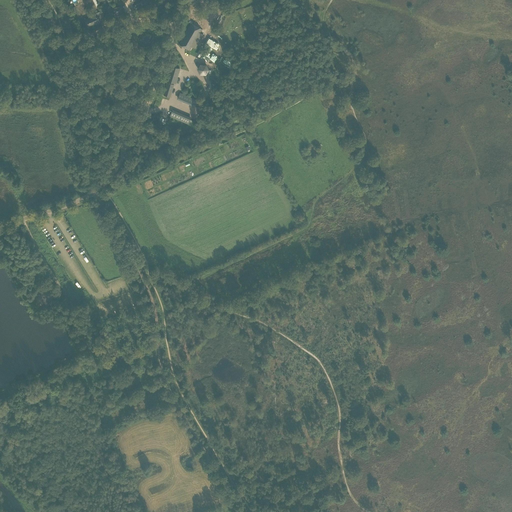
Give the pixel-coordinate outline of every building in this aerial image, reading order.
[(151,5),(148,0),(143,0),(132,5),(135,11),(151,5)] [(124,13),(123,8),(122,6),(111,8),(112,10),(113,15),(115,15),(115,14),(121,12),(122,13),(124,13)] [(93,16),(86,19),(85,17),(88,16),(87,14),(82,16),(84,20),(85,23),(87,27),(100,22),(98,17),(96,13),(92,15),(93,16)] [(190,50),(192,47),(195,49),(203,35),(200,33),(202,29),(191,23),(179,44),(190,50)] [(199,75),(208,71),(205,62),(196,66),(199,75)] [(177,78),(180,68),(171,66),(167,76),(168,76),(167,81),(168,81),(168,82),(167,82),(163,95),(170,97),(174,84),(173,84),(174,83),(176,84),(178,78),(177,78)] [(198,100),(180,92),(177,99),(195,106),(198,100)] [(191,117),(172,109),(170,115),(189,123),(191,117)]
